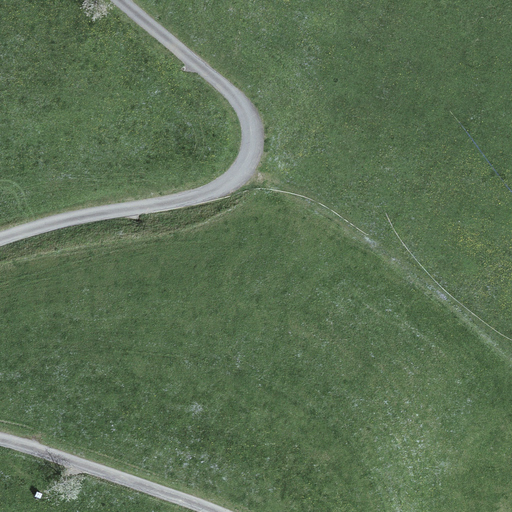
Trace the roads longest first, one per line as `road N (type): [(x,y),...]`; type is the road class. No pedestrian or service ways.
road 1 (residential): [(0,239),(223,186),(245,168),(251,132),(236,95),(119,0)]
road 2 (residential): [(219,511),(0,438)]
